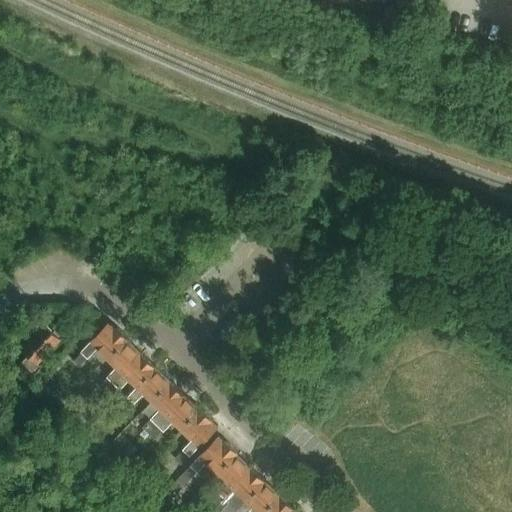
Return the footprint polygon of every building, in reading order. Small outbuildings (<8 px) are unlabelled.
[(37,363),(60,339),(41,320),(18,345),(27,354),(15,367),(28,380),(41,366),(37,363)] [(111,322),(74,360),(81,366),(89,358),(99,347),(109,357),(128,337),(118,327),(116,328),(111,322)] [(95,384),(73,407),(82,416),(106,391),(142,353),(129,340),(130,338),(128,337),(109,357),(119,366),(109,376),(109,377),(101,385),(95,384)] [(142,353),(106,391),(113,397),(121,389),(132,378),(139,386),(157,367),(142,353)] [(154,400),(172,381),(157,367),(139,386),(129,396),(129,397),(121,405),(127,411),(136,403),(146,392),(154,400)] [(152,419),(144,427),(150,433),(187,396),(172,381),(154,400),(162,408),(152,418),(152,419)] [(32,386),(0,418),(0,432),(12,420),(17,424),(43,397),(32,386)] [(185,430),(204,410),(202,408),(201,409),(187,396),(150,433),(156,439),(165,431),(175,420),(185,430)] [(154,400),(144,411),(152,418),(162,408),(154,400)] [(185,450),(176,458),(182,464),(219,426),(213,421),(214,419),(204,410),(185,430),(194,439),(184,449),(185,450)] [(218,470),(238,450),(227,440),(226,442),(220,436),(192,465),(198,471),(199,472),(209,461),(218,470)] [(218,490),(210,499),(216,505),(253,467),(238,453),(240,452),(238,450),(218,470),(228,480),(218,490)] [(184,474),(183,475),(189,481),(190,480),(198,471),(192,465),(184,474)] [(253,467),(216,505),(222,511),(230,502),(231,503),(241,492),(248,499),(266,481),(253,467)] [(182,474),(171,486),(178,493),(185,485),(189,481),(183,475),(182,474)] [(239,510),(236,511),(249,511),(255,506),(261,511),(265,511),(281,495),(266,481),(248,499),(238,510),(239,510)] [(293,511),(296,509),(281,495),(265,511),(293,511)]
